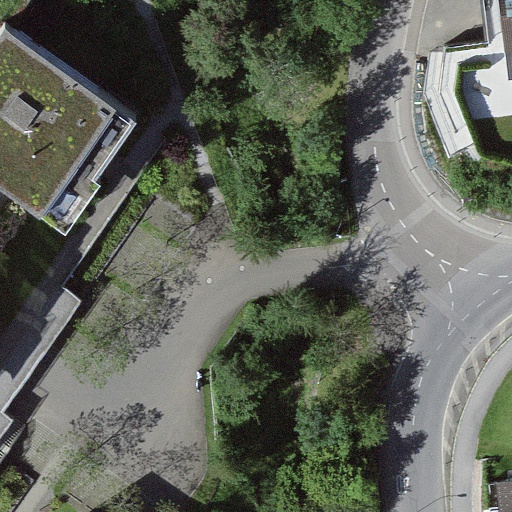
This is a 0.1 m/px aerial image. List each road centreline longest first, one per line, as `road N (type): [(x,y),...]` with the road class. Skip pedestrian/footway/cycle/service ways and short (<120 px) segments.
road 1 (residential): [(471,290),(398,219),(378,180),(379,75),(395,0)]
road 2 (residential): [(419,511),(417,391),(471,290)]
